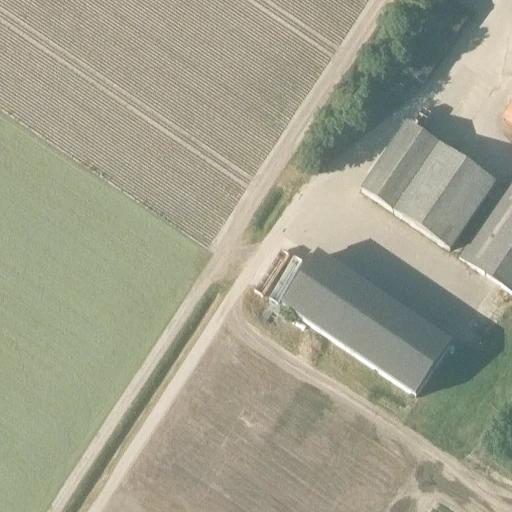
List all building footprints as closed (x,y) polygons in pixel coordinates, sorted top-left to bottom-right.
[(449,0),(442,0),(397,69),(423,86),(470,14),(449,0)] [(511,106),(503,121),(511,127),(511,106)] [(511,296),(511,182),(504,194),(406,128),(361,194),(449,254),(487,199),(496,205),(459,261),(511,296)] [(317,260),(282,310),(416,401),(450,350),(317,260)] [(299,360),(250,418),(268,434),(287,411),(284,409),(315,373),(299,360)]
